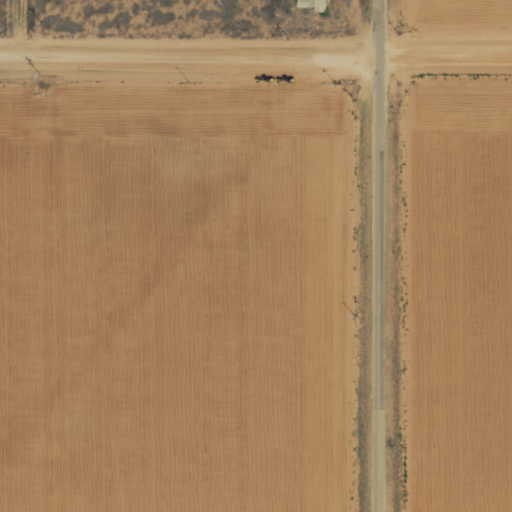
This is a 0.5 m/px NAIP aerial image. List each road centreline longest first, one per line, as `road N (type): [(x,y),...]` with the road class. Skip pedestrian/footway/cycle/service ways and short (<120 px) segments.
road 1 (residential): [(511,33),(0,36)]
road 2 (residential): [(382,511),(383,0)]
